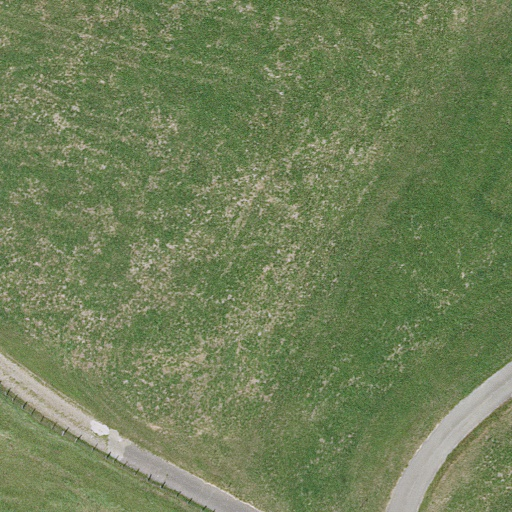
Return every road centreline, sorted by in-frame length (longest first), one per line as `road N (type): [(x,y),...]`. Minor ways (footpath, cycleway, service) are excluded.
road 1 (track): [(233,511),(49,402),(0,363)]
road 2 (residential): [(511,379),(445,437),(402,511)]
